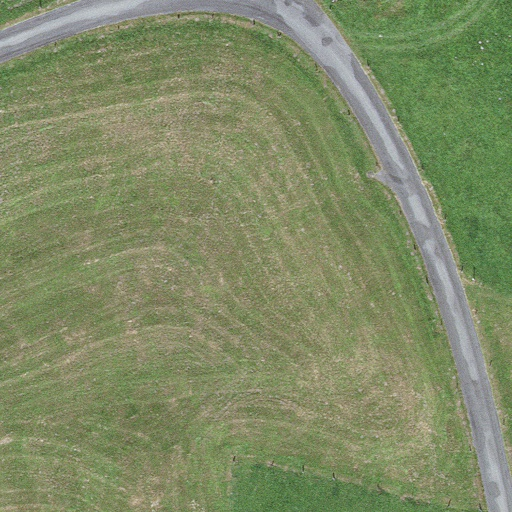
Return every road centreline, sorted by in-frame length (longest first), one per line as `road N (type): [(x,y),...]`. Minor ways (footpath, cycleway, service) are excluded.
road 1 (track): [(452,301),(372,113),(313,29),(269,0)]
road 2 (track): [(502,511),(452,301)]
road 3 (track): [(143,0),(0,46)]
